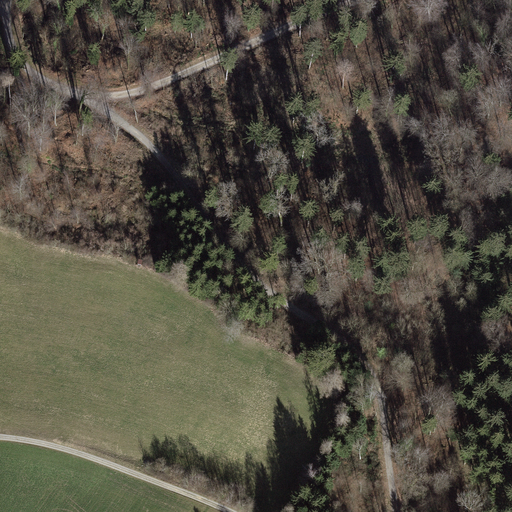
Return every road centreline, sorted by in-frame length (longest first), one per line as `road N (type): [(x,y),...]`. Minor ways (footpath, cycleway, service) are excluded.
road 1 (track): [(397,511),(381,394),(361,358),(252,286),(152,147),(87,99)]
road 2 (track): [(364,0),(152,87),(87,99),(24,65),(2,0)]
road 3 (track): [(0,437),(79,453),(229,511)]
